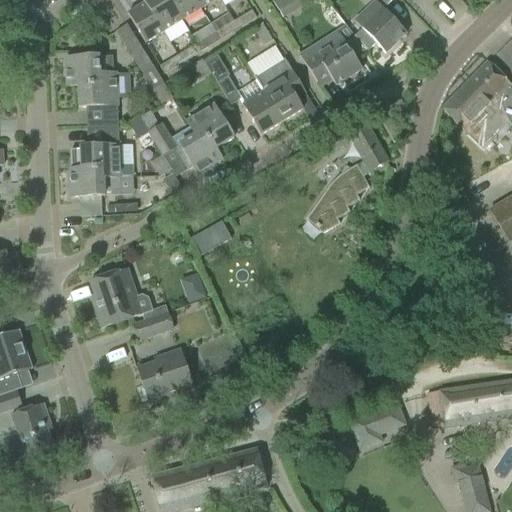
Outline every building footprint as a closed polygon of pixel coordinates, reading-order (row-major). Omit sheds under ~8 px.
[(168,0),(146,0),(144,1),(164,33),(182,22),(168,0)] [(193,0),(168,0),(182,22),(200,11),(193,0)] [(193,0),(200,11),(218,0),(193,0)] [(164,33),(144,1),(142,3),(144,5),(127,15),(145,45),(164,33)] [(354,38),(368,52),(375,45),(385,55),(406,35),(393,20),(376,2),(368,10),(375,17),(361,30),(362,31),(354,38)] [(252,12),(233,23),(238,31),(256,19),(252,12)] [(233,23),(215,34),(220,42),(238,31),(233,23)] [(127,50),(142,75),(153,68),(137,43),(127,26),(116,33),(127,50)] [(261,26),(253,31),(264,48),(272,43),(261,26)] [(300,57),(299,57),(306,68),(317,85),(318,85),(329,77),(336,88),(362,71),(355,59),(364,53),(355,39),(346,28),(318,46),(300,57)] [(215,34),(196,46),(201,53),(220,42),(215,34)] [(196,46),(178,57),(183,65),(201,53),(196,46)] [(66,88),(78,88),(100,87),(100,77),(99,59),(96,59),(95,53),(74,54),(74,60),(65,60),(66,88)] [(183,65),(178,57),(160,68),(164,76),(183,65)] [(191,68),(200,83),(211,76),(202,62),(191,68)] [(256,82),(282,124),(303,111),(297,101),(306,95),(290,71),(285,62),(255,81),(256,82)] [(455,97),(442,112),(472,141),(482,151),(507,126),(487,107),(501,93),(509,85),(487,63),(455,97)] [(153,68),(142,75),(161,107),(172,100),(153,68)] [(100,87),(78,88),(79,109),(117,108),(116,76),(100,77),(100,87)] [(282,124),(256,82),(237,94),(228,78),(217,85),(231,108),(239,103),(250,120),(260,137),(282,124)] [(501,93),(487,107),(507,126),(509,124),(511,130),(511,88),(509,85),(501,93)] [(186,124),(195,138),(196,139),(204,134),(214,151),(215,151),(234,140),(213,107),(186,124)] [(148,135),(162,158),(176,149),(162,126),(159,128),(150,113),(139,120),(148,134),(148,135)] [(137,141),(148,135),(148,134),(139,120),(129,127),(137,141)] [(362,179),(369,175),(388,164),(368,128),(349,139),(364,164),(350,172),(336,181),(330,188),(307,222),(321,236),(338,226),(335,221),(349,214),(346,209),(359,202),(356,197),(368,191),(362,179)] [(320,145),(321,146),(326,156),(348,144),(342,133),(320,145)] [(196,139),(195,138),(180,147),(182,150),(176,153),(188,172),(193,169),(198,176),(222,161),(215,151),(214,151),(204,134),(196,139)] [(81,151),(71,152),(71,171),(72,172),(103,170),(103,180),(119,179),(132,179),(131,147),(119,148),(101,148),(81,149),(81,151)] [(171,172),(162,158),(152,164),(160,179),(171,172)] [(71,171),(69,171),(71,199),(79,199),(80,205),(101,204),(101,198),(104,198),(104,191),(120,190),(119,179),(103,180),(103,170),(72,172),(71,171)] [(173,177),(164,182),(173,196),(182,190),(173,177)] [(511,198),(489,212),(490,212),(509,244),(511,242),(511,198)] [(220,220),(210,225),(212,228),(214,228),(218,236),(217,237),(219,240),(228,235),(226,232),(227,231),(222,223),(220,220)] [(0,281),(13,276),(5,253),(0,254),(0,281)] [(142,317),(143,321),(144,322),(168,314),(165,308),(153,312),(148,300),(142,297),(136,299),(126,271),(90,284),(100,311),(96,312),(102,330),(142,317)] [(144,322),(143,321),(131,325),(138,344),(174,331),(168,314),(144,322)] [(0,397),(22,390),(17,376),(31,371),(18,332),(0,338),(0,397)] [(194,391),(181,352),(169,356),(171,361),(156,366),(155,365),(137,371),(137,372),(143,389),(140,390),(144,400),(146,400),(148,403),(176,393),(178,397),(194,391)] [(511,381),(427,395),(427,397),(433,432),(511,420),(511,381)] [(0,399),(0,415),(22,408),(17,393),(0,399)] [(348,423),(355,440),(404,422),(397,404),(348,423)] [(11,416),(25,459),(53,449),(45,425),(49,424),(43,405),(11,416)] [(176,511),(267,488),(257,451),(152,478),(160,511),(176,511)] [(465,465),(450,469),(454,486),(458,486),(464,511),(490,511),(478,465),(466,469),(465,465)]
